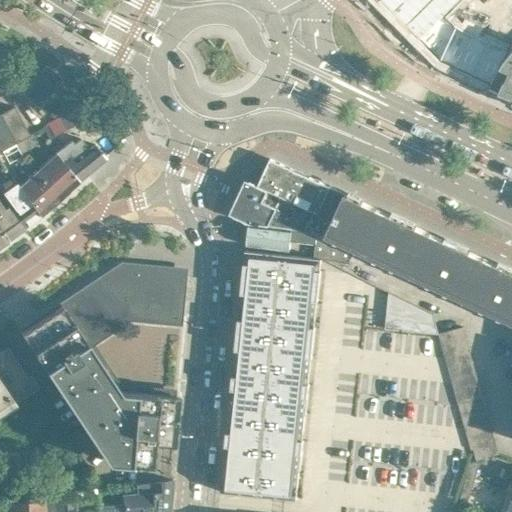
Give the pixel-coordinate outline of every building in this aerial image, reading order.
[(382,0),(441,60),(491,84),(499,67),(503,59),(506,52),(458,28),(459,27),(447,14),(461,0),(382,0)] [(511,64),(509,72),(499,67),(489,88),(511,98),(511,64)] [(40,107),(61,81),(61,80),(62,79),(61,79),(61,78),(61,77),(48,67),(47,67),(46,66),(45,67),(44,67),(23,93),(23,94),(23,95),(23,96),(24,97),(37,108),(38,108),(39,108),(40,108),(40,107)] [(35,145),(14,107),(0,114),(16,142),(22,152),(35,145)] [(0,150),(16,142),(0,114),(0,150)] [(79,181),(106,158),(95,144),(89,149),(81,139),(74,145),(72,141),(57,154),(79,181)] [(79,182),(79,181),(57,154),(38,170),(60,199),(79,182)] [(270,158),(258,185),(319,213),(332,187),(270,158)] [(40,215),(60,199),(38,170),(19,186),(40,215)] [(35,219),(40,215),(19,186),(14,177),(0,187),(0,195),(3,199),(6,197),(15,211),(12,213),(22,229),(35,219)] [(290,200),(258,185),(246,179),(229,214),(248,223),(278,227),(290,200)] [(354,250),(325,236),(328,230),(345,193),(332,187),(319,213),(290,200),(278,227),(317,232),(316,244),(314,258),(322,259),(349,263),(354,250)] [(511,270),(345,193),(328,230),(511,315),(511,270)] [(22,229),(12,213),(7,207),(2,210),(0,206),(0,230),(6,241),(22,229)] [(317,232),(248,223),(245,245),(289,251),(290,241),(316,244),(317,232)] [(314,258),(245,250),(220,491),(296,500),(322,259),(314,258)] [(116,384),(89,344),(128,318),(180,323),(185,274),(117,268),(63,304),(22,331),(105,462),(151,466),(153,445),(175,447),(179,396),(174,396),(175,389),(116,384)] [(436,316),(388,294),(383,327),(437,333),(436,316)] [(463,325),(438,333),(441,344),(466,337),(463,325)] [(469,349),(466,337),(441,344),(445,356),(469,349)] [(0,352),(0,414),(13,405),(12,403),(36,387),(29,377),(26,379),(11,355),(7,348),(0,352)] [(473,361),(469,349),(445,356),(448,367),(473,361)] [(476,372),(473,361),(448,367),(451,379),(476,372)] [(479,384),(476,372),(451,379),(454,391),(479,384)] [(482,396),(479,384),(454,391),(457,403),(482,396)] [(486,407),(482,396),(457,403),(461,414),(486,407)] [(489,419),(486,407),(461,414),(464,426),(489,419)] [(492,431),(489,419),(464,426),(467,438),(492,431)] [(495,443),(492,431),(467,438),(470,449),(472,449),(495,443)] [(498,454),(498,452),(495,443),(472,449),(475,460),(480,460),(498,454)] [(474,478),(480,460),(475,460),(470,459),(465,475),(474,478)] [(467,502),(474,478),(465,475),(458,499),(467,502)] [(168,511),(172,480),(136,484),(135,494),(121,495),(122,503),(97,505),(96,492),(64,496),(65,511),(168,511)] [(511,511),(511,492),(507,490),(499,511),(511,511)] [(8,511),(55,511),(54,499),(43,500),(43,499),(8,502),(8,511)] [(464,511),(467,502),(458,499),(454,511),(464,511)]
